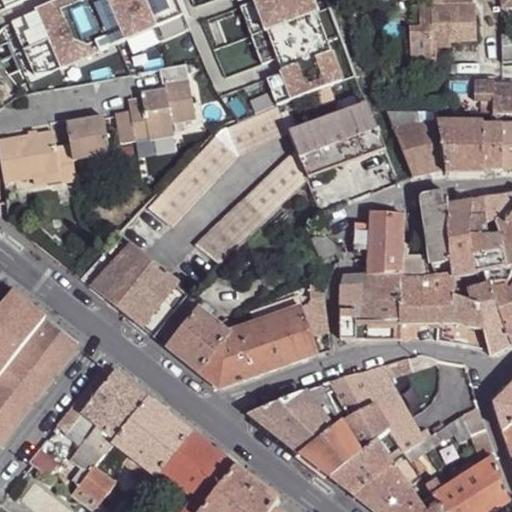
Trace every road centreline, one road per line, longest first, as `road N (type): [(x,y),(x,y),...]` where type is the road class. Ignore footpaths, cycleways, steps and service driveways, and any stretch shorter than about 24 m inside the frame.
road 1 (unclassified): [(339,361),(336,285),(351,258),(353,215),(417,192),(511,186)]
road 2 (unknown): [(103,335),(174,265),(254,161)]
road 3 (unclassified): [(0,468),(103,335)]
road 4 (residential): [(339,361),(434,352),(493,374)]
road 5 (tertiary): [(329,511),(216,422)]
road 6 (tertiary): [(216,422),(103,335)]
road 7 (residential): [(216,422),(239,399),(339,361)]
road 8 (tertiary): [(103,335),(0,253)]
